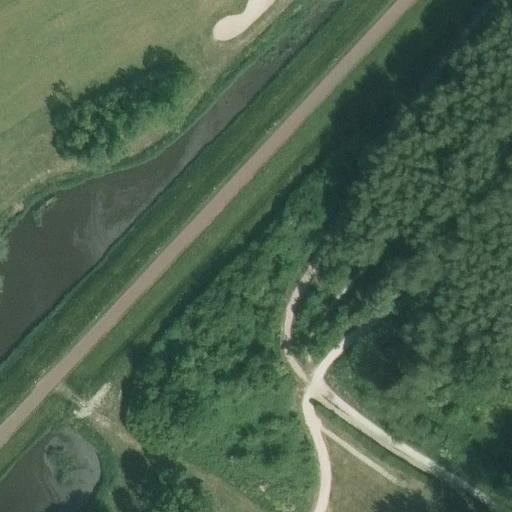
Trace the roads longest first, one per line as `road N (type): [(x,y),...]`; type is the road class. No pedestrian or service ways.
road 1 (unknown): [(319,411),(291,377),(283,348),(293,301),(397,123),(501,0)]
road 2 (unknown): [(458,511),(319,411)]
